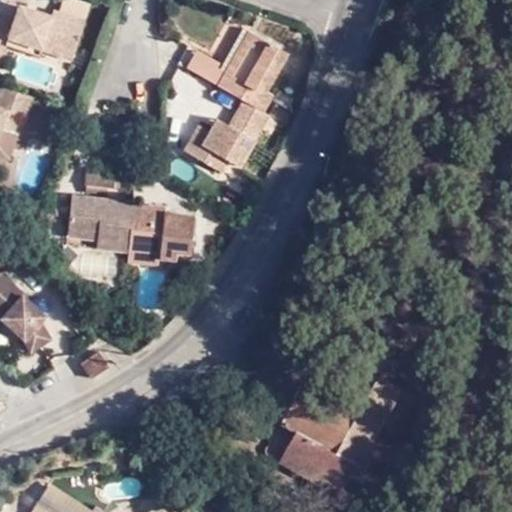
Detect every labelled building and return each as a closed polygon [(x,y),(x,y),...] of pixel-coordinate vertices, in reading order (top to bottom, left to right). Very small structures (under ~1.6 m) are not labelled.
[(12,20),(0,15),(0,53),(0,54),(3,44),(6,38),(38,49),(41,41),(71,51),(81,22),(51,12),(47,21),(41,19),(43,16),(17,7),(12,20)] [(215,67),(220,71),(226,74),(250,33),(238,26),(215,67)] [(220,71),(212,85),(238,99),(257,110),(266,93),(259,90),(281,51),(250,33),(226,74),(220,71)] [(6,38),(3,44),(35,56),(38,49),(6,38)] [(68,60),(71,51),(41,41),(38,49),(68,60)] [(29,99),(0,88),(0,127),(10,131),(16,113),(23,116),(29,99)] [(241,152),(263,114),(257,110),(238,99),(225,124),(219,121),(214,130),(208,127),(205,132),(193,125),(184,142),(194,148),(190,156),(217,170),(223,159),(230,146),(241,152)] [(263,114),(279,123),(283,114),(268,105),(263,114)] [(214,130),(219,121),(212,118),(208,127),(214,130)] [(194,148),(184,142),(180,150),(190,156),(194,148)] [(234,165),(241,152),(230,146),(223,159),(234,165)] [(111,166),(81,165),(80,178),(110,181),(111,166)] [(93,240),(124,243),(128,199),(129,195),(68,189),(65,220),(95,223),(94,232),(93,240)] [(155,246),(155,251),(173,253),(173,246),(187,246),(191,211),(163,209),(153,208),(153,201),(128,199),(124,243),(155,246)] [(153,208),(163,209),(163,202),(153,201),(153,208)] [(64,230),(94,232),(95,223),(65,220),(64,230)] [(124,243),(123,256),(154,259),(155,251),(155,246),(124,243)] [(0,322),(1,322),(22,342),(30,355),(52,341),(40,325),(45,319),(20,296),(22,294),(0,274),(0,322)] [(106,349),(87,360),(94,373),(113,361),(106,349)] [(56,356),(44,362),(47,368),(59,362),(56,356)] [(422,392),(398,378),(375,419),(321,388),(301,425),(317,435),(309,452),(323,462),(318,473),(362,499),(422,392)] [(96,511),(52,483),(32,511),(96,511)]
